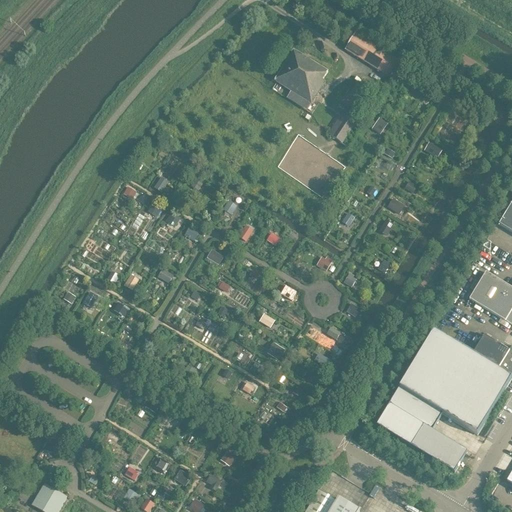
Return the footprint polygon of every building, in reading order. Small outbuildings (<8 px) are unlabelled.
[(404,63),(356,33),(345,50),(393,80),(404,63)] [(276,81),(312,104),(326,82),(323,80),(328,72),(294,51),(294,52),(293,53),(286,64),(286,65),(283,63),(281,67),(283,68),(283,69),(277,79),(276,80),(276,81)] [(332,136),(342,143),(356,122),(346,115),(332,136)] [(381,115),(375,124),(383,129),(389,119),(381,115)] [(388,148),(385,154),(392,158),(395,153),(388,148)] [(163,172),(157,183),(165,188),(171,177),(163,172)] [(206,184),(196,177),(190,185),(200,192),(206,184)] [(373,181),(369,187),(375,190),(378,185),(373,181)] [(155,219),(163,209),(156,203),(148,214),(155,219)] [(511,206),(511,205),(499,225),(511,232),(511,230),(511,206)] [(351,222),(357,212),(349,207),(343,216),(351,222)] [(248,238),(255,228),(249,223),(242,233),(248,238)] [(210,252),(220,260),(226,253),(216,245),(210,252)] [(385,255),(379,265),(387,269),(393,259),(385,255)] [(334,265),(323,257),(318,264),(330,272),(334,265)] [(158,276),(170,282),(175,271),(162,266),(158,276)] [(118,278),(120,270),(113,268),(110,276),(118,278)] [(126,281),(135,286),(141,275),(132,270),(126,281)] [(480,306),(505,321),(506,321),(507,322),(511,325),(511,287),(511,288),(508,285),(506,284),(486,272),(480,283),(476,280),(471,288),(475,291),(470,300),(474,302),(476,303),(480,306)] [(284,290),(292,294),(296,286),(288,282),(284,290)] [(70,286),(65,294),(74,300),(79,292),(70,286)] [(93,287),(84,298),(92,304),(101,293),(93,287)] [(127,312),(132,304),(120,298),(116,305),(127,312)] [(452,306),(450,311),(463,315),(465,310),(452,306)] [(260,317),(273,324),(278,315),(265,308),(260,317)] [(340,336),(345,328),(338,324),(333,332),(340,336)] [(511,378),(434,331),(377,426),(455,473),(468,452),(433,431),(443,414),(478,435),(508,385),(511,378)] [(509,350),(485,335),(474,352),(511,375),(511,346),(509,350)] [(335,357),(324,350),(318,358),(330,365),(335,357)] [(256,385),(247,381),(243,391),(252,395),(256,385)] [(281,397),(278,403),(286,407),(289,401),(281,397)] [(173,407),(165,416),(172,424),(181,416),(173,407)] [(165,462),(156,457),(153,463),(161,468),(165,462)] [(186,479),(191,470),(181,466),(177,475),(186,479)] [(58,511),(67,497),(44,484),(32,505),(44,511),(58,511)] [(136,497),(141,490),(131,484),(127,492),(136,497)] [(163,487),(159,493),(165,497),(169,491),(163,487)] [(320,491),(307,511),(359,511),(360,511),(339,498),(337,502),(320,491)] [(400,499),(410,503),(412,498),(402,494),(400,499)] [(152,511),(158,502),(150,496),(144,505),(152,511)] [(199,511),(205,504),(196,498),(190,506),(197,511),(199,511)]
